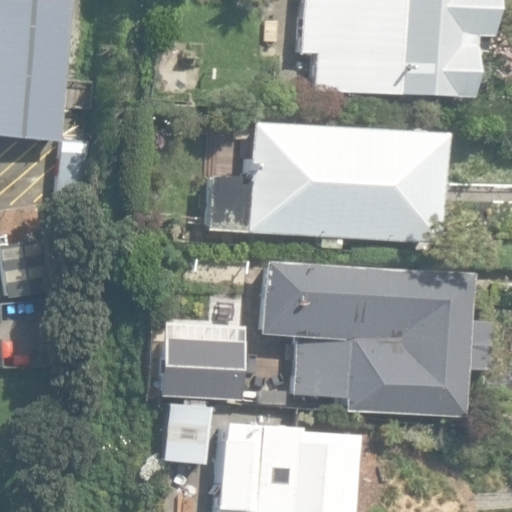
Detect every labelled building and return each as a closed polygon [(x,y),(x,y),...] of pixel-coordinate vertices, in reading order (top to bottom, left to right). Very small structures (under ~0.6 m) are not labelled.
[(64,0),(0,0),(0,134),(53,139),(61,44),(84,46),(86,16),(64,14),(64,0)] [(310,89),(457,96),(460,34),(474,36),(476,0),(296,0),(294,52),(312,53),(310,89)] [(151,94),(191,95),(192,54),(153,52),(151,94)] [(316,245),(336,246),(336,238),(430,242),(437,132),(248,121),(246,121),(244,177),(205,174),(202,229),(317,236),(316,245)] [(84,194),(85,140),(56,139),(55,194),(84,194)] [(0,240),(41,234),(36,205),(0,211),(0,240)] [(337,408),(450,414),(458,272),(257,259),(253,333),(261,333),(260,360),(285,361),(282,393),(338,395),(337,408)] [(157,458),(198,463),(204,407),(163,402),(157,458)] [(347,511),(352,437),(295,433),(295,427),(221,422),(215,511),(347,511)]
